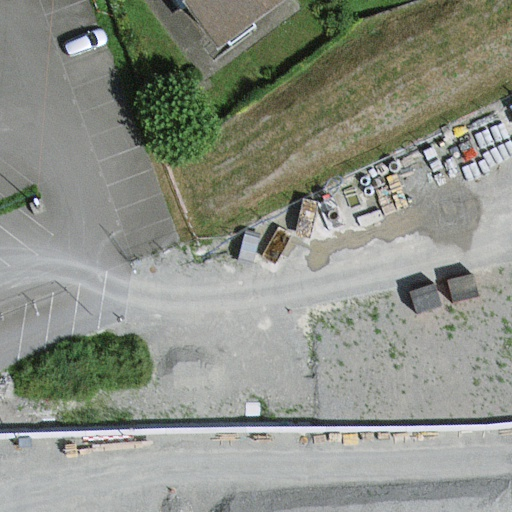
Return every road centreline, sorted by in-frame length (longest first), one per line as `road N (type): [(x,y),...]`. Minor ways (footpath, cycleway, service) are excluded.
road 1 (primary): [(511,475),(395,462),(0,467)]
road 2 (primary): [(273,511),(401,505),(511,478)]
